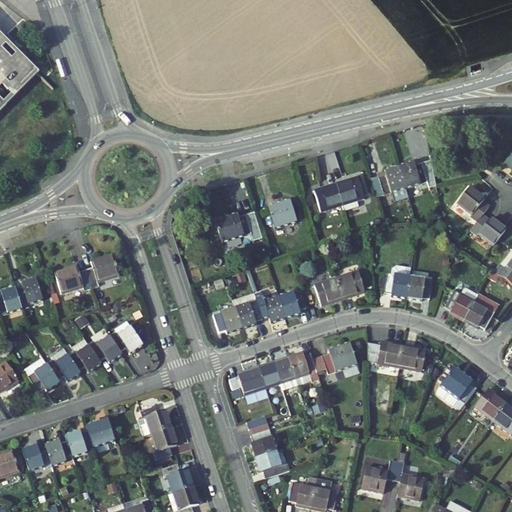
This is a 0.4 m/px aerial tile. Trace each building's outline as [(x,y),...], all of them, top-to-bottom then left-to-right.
[(0,119),(40,80),(0,39),(0,119)] [(511,150),(502,163),(511,171),(511,150)] [(398,168),(405,190),(426,183),(428,188),(436,186),(431,161),(414,166),(413,163),(398,168)] [(406,195),(405,190),(398,168),(384,173),(385,175),(371,180),(377,199),(391,194),(393,200),(406,195)] [(335,184),(342,206),(363,199),(356,177),(335,184)] [(342,206),(335,184),(314,191),(321,213),(342,206)] [(489,207),(483,202),(485,201),(470,189),(458,205),(473,216),(471,219),(477,223),(482,217),(489,207)] [(296,223),(289,201),(268,208),(275,230),(296,223)] [(263,240),(254,213),(238,218),(237,215),(215,222),(221,243),(236,238),(239,248),(253,243),(263,240)] [(489,221),(482,217),(477,223),(470,233),(476,238),(478,235),(494,247),(505,232),(490,219),(489,221)] [(378,225),(376,220),(367,223),(369,228),(378,225)] [(377,240),(382,235),(378,230),(372,236),(377,240)] [(478,235),(476,238),(474,241),(489,253),(494,247),(478,235)] [(365,240),(360,243),(364,250),(369,247),(365,240)] [(511,250),(499,265),(503,268),(497,276),(511,286),(511,250)] [(98,287),(97,283),(119,277),(112,255),(90,262),(92,269),(85,271),(91,289),(98,287)] [(392,297),(407,299),(410,278),(411,269),(393,266),(391,275),(387,275),(384,293),(392,294),(392,297)] [(78,273),(76,267),(54,273),(61,295),(83,288),(84,292),(91,289),(85,271),(78,273)] [(365,294),(358,272),(336,279),(343,301),(365,294)] [(432,281),(410,278),(407,299),(421,301),(422,299),(429,299),(432,281)] [(42,300),(35,279),(21,284),(22,289),(15,291),(21,310),(28,308),(28,305),(42,300)] [(321,308),(343,301),(336,279),(314,287),(321,308)] [(0,316),(21,310),(15,291),(15,289),(0,293),(1,296),(0,296),(0,316)] [(300,291),(278,299),(286,320),(300,316),(299,313),(307,310),(300,291)] [(460,296),(453,292),(444,310),(451,313),(450,316),(463,323),(474,303),(477,297),(465,291),(463,291),(460,296)] [(286,320),(278,299),(264,303),(262,295),(255,298),(256,302),(262,320),(269,318),(272,325),(286,320)] [(497,307),(477,297),(474,303),(463,323),(476,330),(478,327),(485,331),(497,307)] [(256,325),(255,323),(262,320),(256,302),(235,309),(242,330),(256,325)] [(228,335),(242,330),(235,309),(213,316),(219,335),(227,332),(228,335)] [(119,353),(126,349),(130,354),(142,345),(127,323),(114,331),(115,332),(109,337),(119,353)] [(121,355),(119,353),(109,337),(96,345),(94,342),(88,347),(98,362),(105,358),(108,363),(121,355)] [(400,369),(404,347),(382,343),(381,346),(367,344),(368,363),(400,369)] [(100,364),(98,362),(88,347),(76,355),(69,345),(63,349),(67,356),(78,372),(85,368),(88,373),(100,364)] [(357,366),(350,345),(329,352),(329,355),(322,357),(326,369),(328,375),(357,366)] [(426,351),(404,347),(400,369),(422,373),(426,351)] [(288,359),(295,380),(310,375),(313,383),(320,381),(317,372),(311,354),(304,356),(303,354),(288,359)] [(78,372),(67,356),(55,364),(53,361),(46,365),(57,381),(64,377),(68,383),(80,375),(78,372)] [(322,357),(313,360),(317,372),(326,369),(322,357)] [(59,384),(57,381),(46,365),(42,359),(25,370),(29,376),(27,377),(38,394),(45,389),(47,391),(59,384)] [(298,387),(295,380),(288,359),(274,364),(281,385),(283,392),(298,387)] [(0,393),(18,381),(6,363),(0,366),(0,393)] [(259,368),(266,389),(281,385),(274,364),(259,368)] [(459,412),(477,390),(471,385),(472,383),(454,369),(453,370),(448,367),(440,377),(444,381),(440,386),(441,387),(437,391),(438,396),(459,412)] [(245,376),(239,378),(242,388),(248,405),(269,398),(266,389),(259,368),(244,373),(245,376)] [(233,391),(242,388),(239,378),(230,381),(233,391)] [(493,422),(507,404),(489,390),(475,409),(493,422)] [(511,408),(507,404),(493,422),(511,436),(511,434),(511,408)] [(141,411),(143,419),(140,420),(139,423),(143,438),(152,435),(171,429),(165,411),(158,413),(156,406),(141,411)] [(266,417),(247,423),(249,430),(268,424),(266,417)] [(93,449),(115,442),(108,423),(101,425),(100,423),(86,428),(88,433),(93,449)] [(270,430),(268,424),(249,430),(251,437),(270,430)] [(171,429),(152,435),(157,452),(154,454),(156,461),(171,456),(169,449),(176,447),(171,429)] [(277,452),(270,430),(251,437),(254,444),(251,444),(256,460),(277,452)] [(66,437),(67,442),(73,458),(94,451),(93,449),(88,433),(80,435),(79,433),(66,437)] [(67,442),(60,445),(59,442),(45,447),(46,449),(52,467),(73,460),(73,458),(67,442)] [(46,449),(39,452),(37,447),(23,451),(30,472),(44,468),(45,470),(52,467),(46,449)] [(0,479),(20,473),(12,451),(0,455),(0,479)] [(266,480),(290,472),(288,465),(282,467),(277,452),(256,460),(261,474),(263,473),(266,480)] [(391,461),(388,472),(366,468),(361,490),(384,494),(387,480),(393,481),(397,463),(391,461)] [(401,483),(398,497),(420,502),(424,480),(402,475),(404,464),(397,463),(393,481),(401,483)] [(187,470),(180,473),(177,465),(162,470),(165,478),(168,477),(173,494),(193,487),(187,470)] [(317,481),(315,490),(311,509),(323,511),(326,511),(327,510),(334,511),(338,492),(331,491),(332,485),(317,481)] [(300,487),(301,485),(294,483),(290,502),(297,504),(296,506),(311,509),(315,490),(300,487)] [(193,487),(173,494),(179,511),(176,511),(192,511),(191,508),(199,505),(193,487)] [(172,511),(176,511),(179,511),(173,494),(167,496),(172,511)] [(141,503),(142,506),(125,511),(152,511),(149,500),(141,503)]
